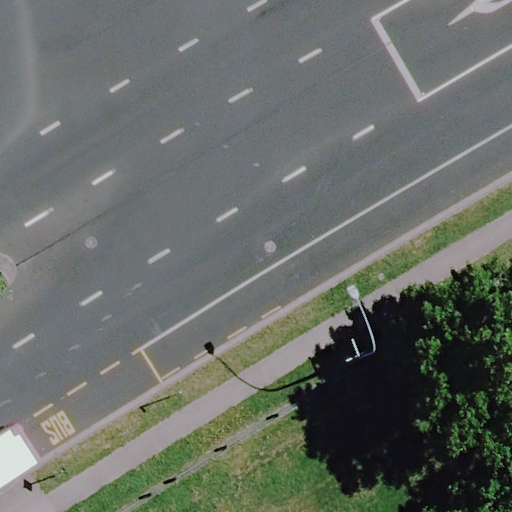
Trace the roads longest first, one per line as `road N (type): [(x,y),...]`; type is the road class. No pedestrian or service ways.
road 1 (secondary): [(107,144),(321,3)]
road 2 (secondary): [(380,124),(183,281)]
road 3 (secondary): [(183,281),(0,399)]
road 4 (tertiary): [(107,144),(26,0)]
road 5 (tertiary): [(183,281),(107,144)]
road 6 (secondary): [(511,51),(380,124)]
road 7 (tertiary): [(321,3),(380,124)]
road 8 (secondary): [(0,210),(107,144)]
